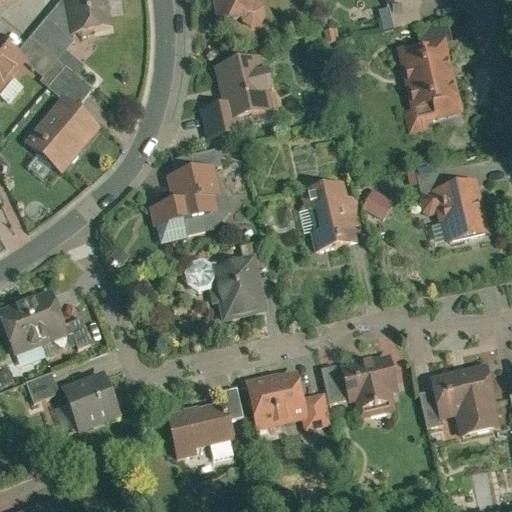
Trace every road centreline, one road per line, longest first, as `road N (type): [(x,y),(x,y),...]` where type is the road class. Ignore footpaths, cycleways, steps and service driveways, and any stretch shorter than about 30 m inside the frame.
road 1 (residential): [(72,230),(132,379),(164,381),(368,332),(511,318)]
road 2 (residential): [(157,0),(162,29),(152,109),(125,172),(72,230)]
road 3 (residential): [(511,140),(473,0)]
